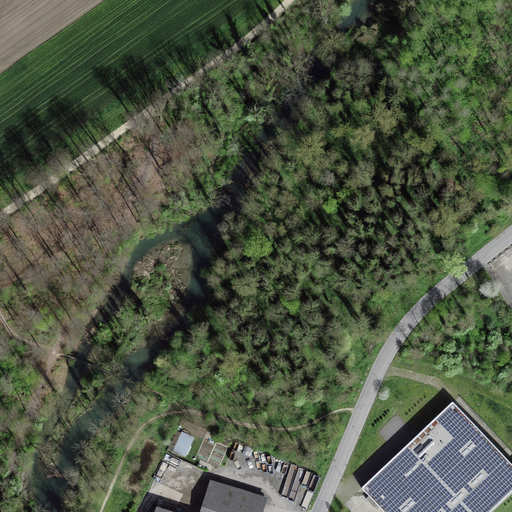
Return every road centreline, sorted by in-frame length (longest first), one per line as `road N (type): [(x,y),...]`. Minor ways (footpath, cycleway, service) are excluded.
road 1 (track): [(0,213),(150,114),(290,0)]
road 2 (residential): [(318,511),(392,343),(430,298),(511,234)]
